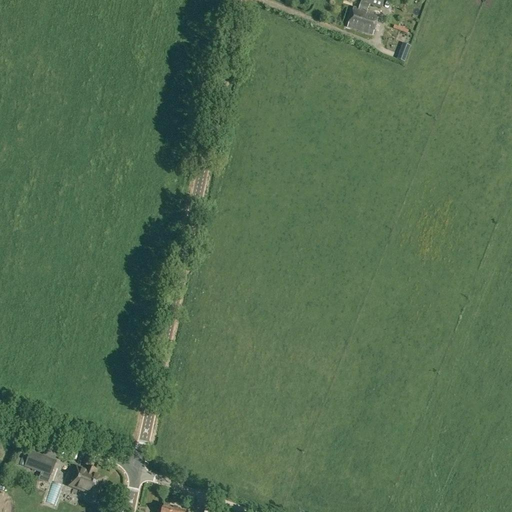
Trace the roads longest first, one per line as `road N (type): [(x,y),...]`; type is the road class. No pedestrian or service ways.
road 1 (unclassified): [(139,474),(242,0)]
road 2 (unclassified): [(139,474),(0,422)]
